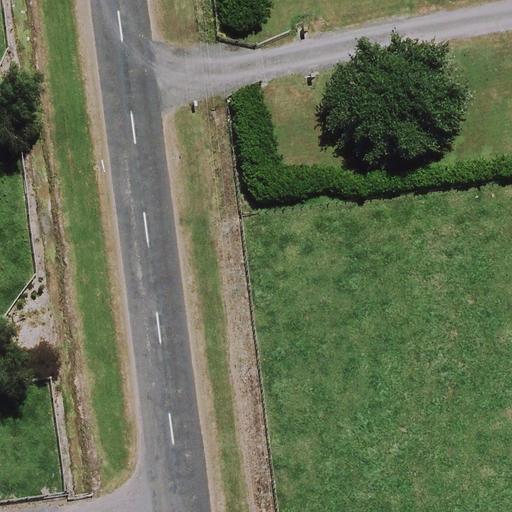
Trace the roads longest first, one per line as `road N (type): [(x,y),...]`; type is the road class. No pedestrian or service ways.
road 1 (unclassified): [(181,511),(117,0)]
road 2 (unknown): [(132,115),(511,51)]
